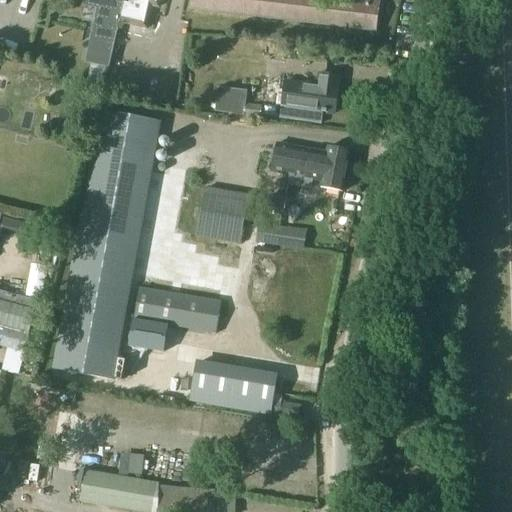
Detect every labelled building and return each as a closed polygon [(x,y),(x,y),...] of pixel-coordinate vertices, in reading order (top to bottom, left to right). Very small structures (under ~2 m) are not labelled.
[(123,0),(102,0),(97,22),(97,24),(88,62),(109,67),(118,27),(120,21),(119,21),(123,0)] [(123,0),(119,21),(120,21),(147,27),(152,5),(159,7),(160,0),(123,0)] [(375,31),(379,3),(357,0),(192,0),(192,9),(375,31)] [(286,84),(283,107),(290,108),(289,120),(320,124),(321,112),(335,114),(338,90),(339,77),(339,76),(318,73),(317,85),(287,80),(286,84)] [(246,104),(248,91),(218,88),(215,112),(245,115),(245,117),(260,118),(262,106),(246,104)] [(55,370),(114,381),(161,122),(104,112),(55,370)] [(57,132),(76,136),(77,133),(80,120),(81,117),(61,113),(57,132)] [(276,145),(273,159),(345,172),(349,151),(331,148),(330,154),(276,145)] [(273,159),(271,173),(290,176),(288,184),(311,188),(312,179),(324,181),(323,188),(341,192),(345,172),(273,159)] [(246,197),(204,190),(196,235),(238,242),(246,197)] [(270,194),(267,210),(284,213),(287,198),(270,194)] [(257,243),(288,248),(304,251),(307,230),(291,228),(260,223),(257,243)] [(134,320),(215,334),(221,303),(139,289),(134,320)] [(133,320),(128,346),(163,353),(168,326),(133,320)] [(196,364),(190,402),(271,416),(278,378),(196,364)] [(280,403),(278,415),(298,418),(300,406),(280,403)] [(85,478),(81,502),(82,503),(138,511),(157,511),(160,486),(159,486),(159,483),(130,478),(86,470),(86,473),(85,478)] [(160,486),(157,511),(235,511),(235,494),(217,491),(210,490),(181,488),(160,486)]
